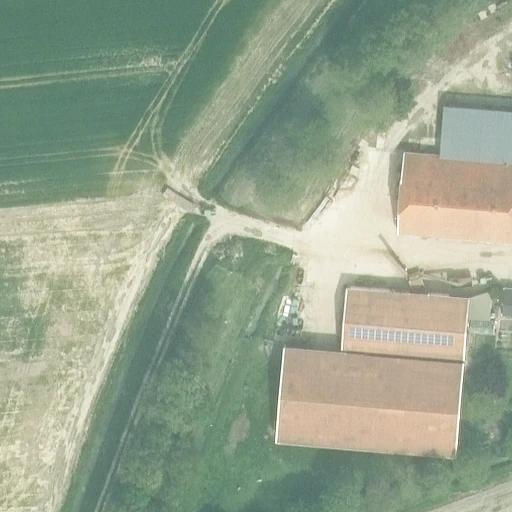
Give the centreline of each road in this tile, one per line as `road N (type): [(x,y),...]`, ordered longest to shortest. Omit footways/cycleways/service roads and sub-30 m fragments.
road 1 (track): [(163,201),(306,247),(414,108),(511,28)]
road 2 (track): [(225,217),(176,291),(95,511)]
